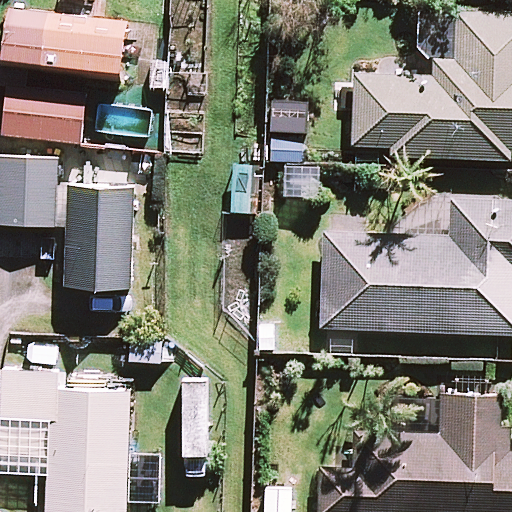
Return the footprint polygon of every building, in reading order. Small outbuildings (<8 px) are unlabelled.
[(36,79),(130,89),(137,29),(19,16),(14,55),(0,54),(0,87),(15,89),(35,91),(36,79)] [(511,21),(464,19),(462,68),(442,67),(441,87),(364,83),(360,153),(398,155),(398,164),(511,169),(511,21)] [(35,91),(15,89),(10,137),(91,146),(96,98),(35,91)] [(305,131),(264,130),(263,158),(304,160),(305,131)] [(66,166),(6,164),(4,233),(64,236),(66,166)] [(318,166),(263,164),(262,195),(317,197),(318,166)] [(144,197),(76,194),(72,294),(140,297),(144,197)] [(331,338),(511,344),(511,207),(459,205),(458,245),(335,240),(331,338)] [(8,427),(58,429),(59,400),(60,381),(10,379),(8,427)] [(325,476),(323,511),(511,511),(511,434),(511,425),(511,401),(448,399),(447,442),(361,439),(360,477),(325,476)] [(54,511),(135,511),(140,404),(59,400),(58,429),(54,511)]
